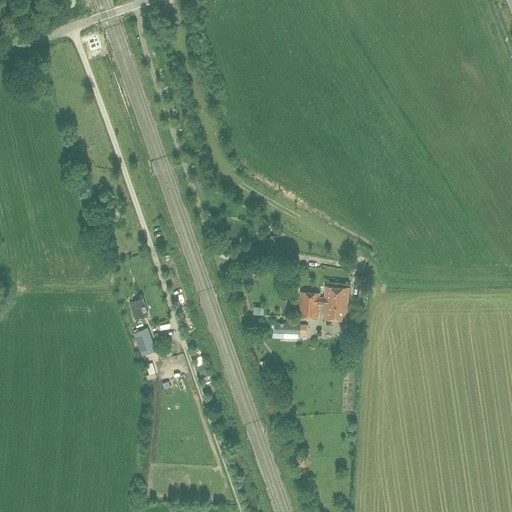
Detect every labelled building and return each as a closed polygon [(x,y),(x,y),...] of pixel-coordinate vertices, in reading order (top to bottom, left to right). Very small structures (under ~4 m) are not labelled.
[(174,20),(180,18),(177,9),(172,11),(174,20)] [(245,267),(245,276),(254,276),(255,268),(245,267)] [(318,317),(319,304),(324,304),(323,318),(347,319),(349,287),(325,286),(325,297),(320,296),(320,292),(301,291),(300,316),(318,317)] [(148,314),(143,298),(130,302),(134,318),(148,314)] [(301,333),(301,323),(275,322),(274,332),(301,333)] [(156,350),(147,327),(133,333),(142,355),(156,350)] [(270,359),(260,363),(263,371),(273,368),(270,359)] [(304,454),(299,456),(303,466),(308,464),(304,454)]
